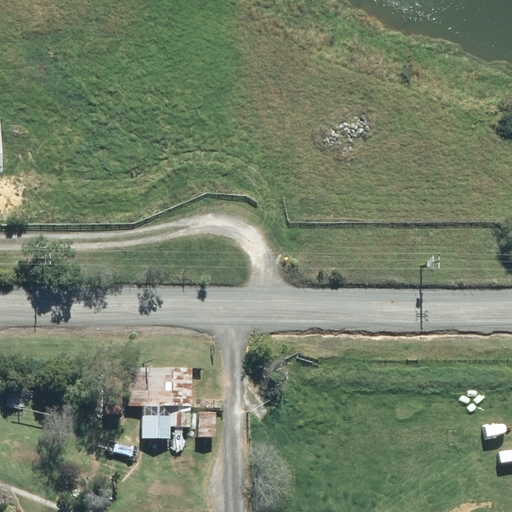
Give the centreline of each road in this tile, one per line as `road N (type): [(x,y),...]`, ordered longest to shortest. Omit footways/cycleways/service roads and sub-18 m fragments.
road 1 (tertiary): [(0,300),(511,307)]
road 2 (track): [(233,303),(241,511)]
